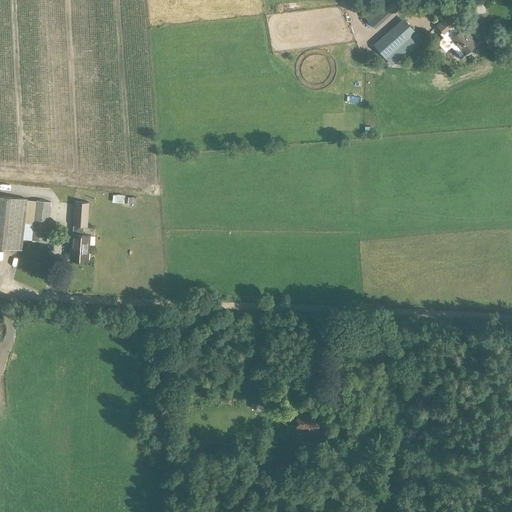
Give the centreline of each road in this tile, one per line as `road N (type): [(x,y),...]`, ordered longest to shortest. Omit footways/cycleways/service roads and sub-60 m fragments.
road 1 (track): [(511,319),(0,292)]
road 2 (track): [(392,478),(397,312)]
